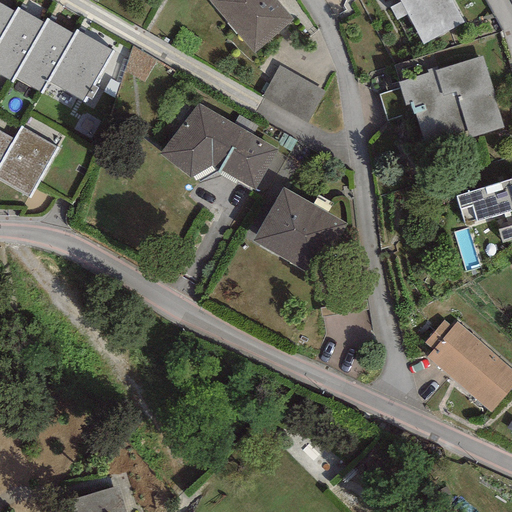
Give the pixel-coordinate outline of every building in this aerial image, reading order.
[(291,26),(270,0),(214,0),(210,4),(252,57),(291,26)] [(460,29),(445,0),(394,0),(421,49),(460,29)] [(119,44),(83,26),(75,41),(0,2),(0,82),(42,104),(50,89),(86,107),(119,44)] [(138,49),(126,71),(148,83),(160,60),(138,49)] [(494,128),(476,65),(399,87),(399,93),(381,98),(388,124),(414,117),(423,147),(494,128)] [(323,94),(277,71),(261,101),(307,125),(323,94)] [(273,154),(196,109),(160,151),(184,185),(211,173),(251,195),(273,154)] [(0,185),(35,202),(62,147),(24,129),(19,140),(0,131),(0,185)] [(511,186),(451,203),(455,216),(468,213),(472,228),(511,218),(511,186)] [(343,228),(280,194),(250,247),(313,282),(343,228)] [(511,392),(511,374),(456,325),(450,332),(443,326),(424,348),(433,356),(427,362),(490,418),(511,392)] [(129,511),(129,498),(77,501),(77,511),(129,511)]
